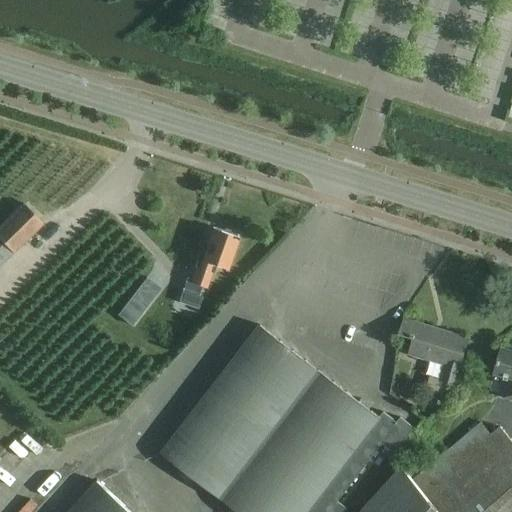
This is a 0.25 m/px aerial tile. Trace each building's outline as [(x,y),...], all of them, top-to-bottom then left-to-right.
[(22,204),(0,226),(0,265),(42,224),(22,204)] [(198,297),(201,287),(205,288),(213,265),(226,270),(237,238),(234,237),(235,234),(225,231),(224,233),(213,229),(207,247),(203,246),(191,280),(186,278),(182,291),(198,297)] [(150,281),(159,292),(175,281),(166,269),(150,281)] [(414,339),(410,354),(446,364),(441,380),(430,377),(426,390),(443,396),(447,382),(455,385),(469,339),(404,320),(400,335),(414,339)] [(237,511),(343,511),(346,509),(337,501),(382,443),(395,453),(414,428),(400,418),(397,423),(383,413),(379,417),(260,325),(161,453),(237,511)] [(511,353),(502,351),(502,350),(501,349),(494,374),(509,378),(504,398),(511,400),(511,353)] [(511,511),(511,442),(500,428),(491,435),(481,423),(412,480),(401,467),(359,511),(511,511)] [(130,511),(97,481),(69,511),(130,511)]
